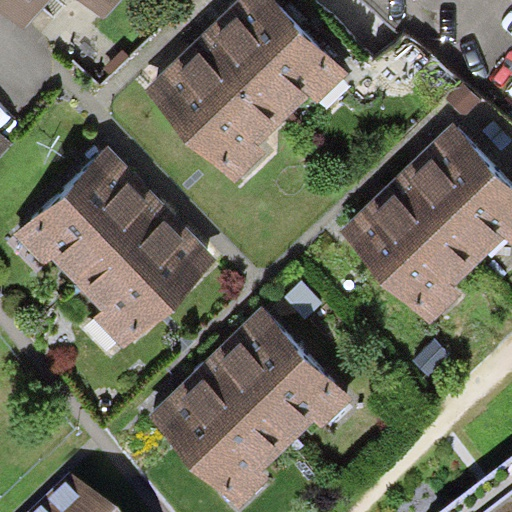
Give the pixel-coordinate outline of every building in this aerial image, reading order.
[(115,0),(0,0),(0,27),(7,35),(41,0),(65,0),(91,25),(115,0)] [(270,0),(245,0),(198,43),(276,127),(304,101),(320,117),(352,88),(270,0)] [(276,127),(198,43),(141,96),(231,192),(262,164),(250,151),(276,127)] [(511,193),(452,127),(391,182),(468,267),(497,241),(511,257),(511,256),(511,193)] [(51,264),(71,285),(153,207),(99,149),(8,235),(42,272),(51,264)] [(468,267),(391,182),(333,234),(422,332),(454,303),(442,291),(468,267)] [(153,207),(71,285),(98,313),(86,324),(113,353),(207,263),(153,207)] [(259,316),(204,371),(289,455),(344,400),(259,316)] [(289,455),(204,371),(148,426),(233,510),(289,455)] [(511,511),(511,461),(446,511),(511,511)] [(110,511),(71,472),(28,511),(110,511)]
